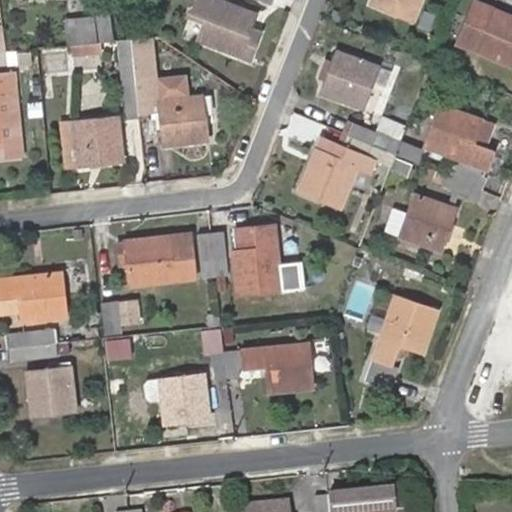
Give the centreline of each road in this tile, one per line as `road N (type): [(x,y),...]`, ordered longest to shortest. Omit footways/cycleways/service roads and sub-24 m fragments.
road 1 (residential): [(0,488),(449,440)]
road 2 (residential): [(317,0),(238,192),(0,222)]
road 3 (residential): [(511,267),(449,440)]
